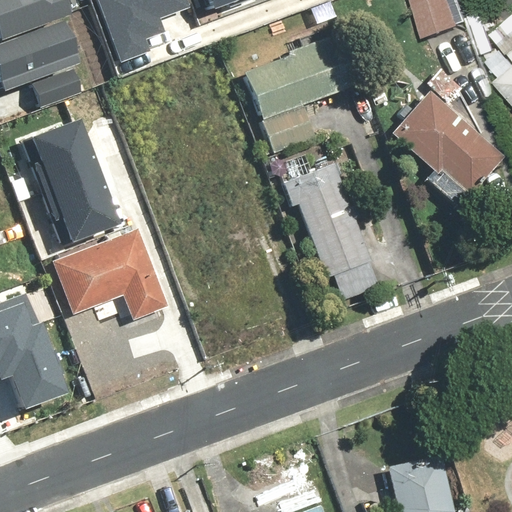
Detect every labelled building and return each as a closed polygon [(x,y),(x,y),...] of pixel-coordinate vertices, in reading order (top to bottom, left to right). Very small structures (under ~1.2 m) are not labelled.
[(0,0),(0,31),(64,10),(60,0),(0,0)] [(96,0),(116,57),(150,45),(146,32),(162,26),(157,13),(186,3),(185,0),(96,0)] [(200,0),(204,10),(231,0),(200,0)] [(350,0),(356,18),(382,11),(379,0),(350,0)] [(464,26),(455,0),(413,0),(427,39),(464,26)] [(498,55),(487,12),(475,15),(486,58),(498,55)] [(511,97),(511,19),(495,37),(506,48),(489,65),(504,80),(500,85),(511,97)] [(58,22),(0,43),(0,89),(74,62),(58,22)] [(305,109),(354,93),(331,28),(299,39),(302,48),(281,55),(283,59),(240,74),(269,158),(316,141),(305,109)] [(180,116),(228,95),(210,54),(162,75),(180,116)] [(70,66),(31,79),(39,103),(78,90),(70,66)] [(430,91),(389,137),(435,179),(441,173),(469,198),(504,158),(447,106),(430,91)] [(27,134),(67,239),(113,222),(73,117),(27,134)] [(332,163),(280,181),(290,210),(296,208),(321,282),(368,266),(332,163)] [(149,202),(156,222),(167,218),(201,304),(236,290),(223,256),(262,240),(234,168),(195,184),(193,177),(157,191),(159,198),(149,202)] [(20,233),(9,208),(0,212),(0,268),(38,251),(28,229),(20,233)] [(49,266),(71,319),(120,299),(130,324),(171,307),(136,221),(99,236),(102,244),(49,266)] [(59,390),(22,290),(0,298),(0,371),(14,406),(59,390)] [(385,466),(394,511),(450,511),(439,455),(385,466)]
